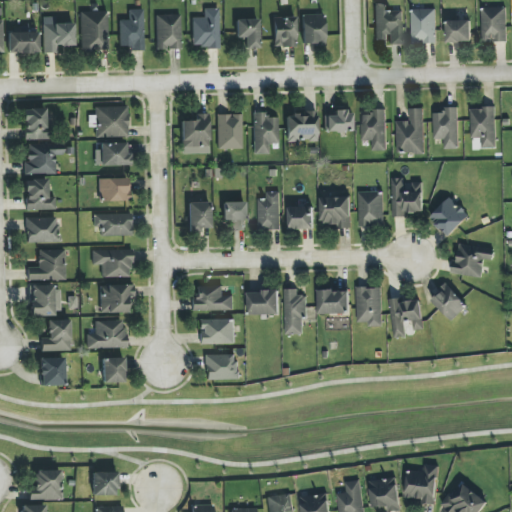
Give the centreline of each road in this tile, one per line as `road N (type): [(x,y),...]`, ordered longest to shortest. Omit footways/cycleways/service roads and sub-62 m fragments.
road 1 (residential): [(0,85),(511,73)]
road 2 (residential): [(163,365),(155,82)]
road 3 (residential): [(411,259),(164,262)]
